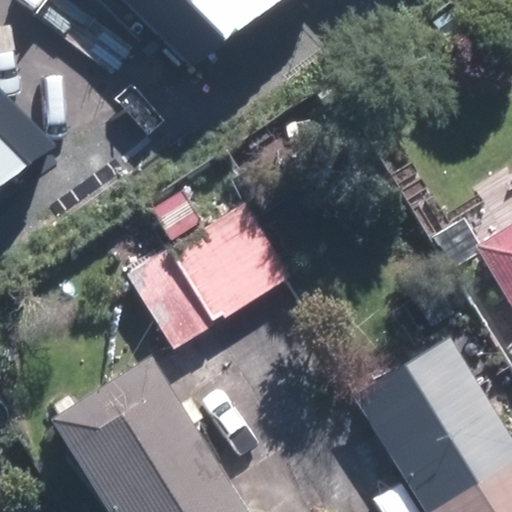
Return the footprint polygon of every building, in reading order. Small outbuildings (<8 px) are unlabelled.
[(282,0),(190,0),(227,39),(282,0)] [(0,180),(53,138),(0,83),(0,180)] [(174,238),(208,217),(192,193),(159,214),(174,238)] [(132,276),(176,346),(292,274),(248,204),(132,276)] [(511,223),(479,244),(511,297),(511,223)] [(511,511),(511,424),(454,333),(357,394),(432,511),(511,511)] [(261,511),(161,352),(58,416),(118,511),(261,511)]
